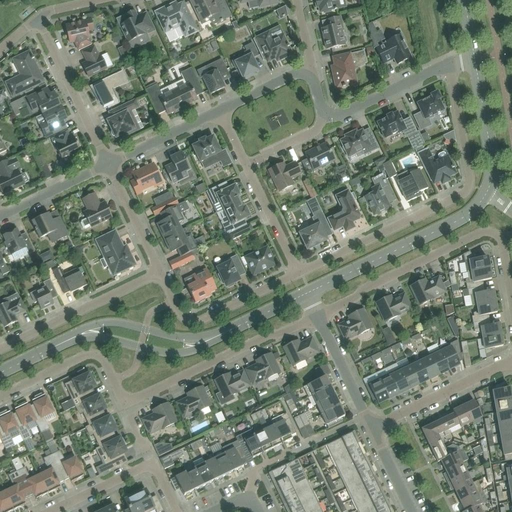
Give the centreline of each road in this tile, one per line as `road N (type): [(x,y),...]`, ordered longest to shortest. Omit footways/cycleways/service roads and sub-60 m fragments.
road 1 (tertiary): [(308,293),(480,204),(491,179),(475,64)]
road 2 (tertiary): [(0,373),(102,330),(200,344),(308,293)]
road 3 (residential): [(298,273),(468,187),(448,66)]
road 4 (residential): [(511,310),(500,239),(490,234),(317,316)]
road 5 (residential): [(123,403),(317,316)]
road 6 (residential): [(298,273),(219,111)]
road 7 (residential): [(158,274),(192,323),(298,273)]
road 8 (residential): [(0,349),(158,274)]
road 9 (residential): [(108,163),(38,19)]
road 10 (residential): [(0,400),(94,356),(123,403)]
road 11 (residential): [(371,428),(511,364)]
road 12 (residential): [(326,116),(448,66)]
road 13 (residential): [(108,163),(219,111)]
road 14 (residential): [(158,274),(108,163)]
